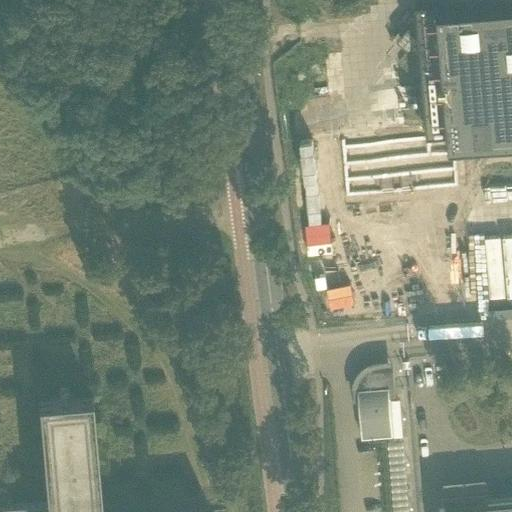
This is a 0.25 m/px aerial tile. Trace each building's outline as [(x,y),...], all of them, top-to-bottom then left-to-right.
[(319,0),(333,183),(447,178),(451,139),(450,128),(428,129),(418,14),(416,0),(439,0),(440,4),(482,0),(319,0)] [(416,0),(418,14),(428,129),(450,128),(451,139),(511,133),(511,0),(482,0),(440,4),(439,0),(416,0)] [(368,369),(372,374),(371,375),(369,376),(368,377),(367,379),(366,380),(366,382),(365,383),(365,386),(359,386),(363,436),(393,433),(389,384),(382,384),(382,380),(383,379),(384,365),(378,365),(373,366),(368,369)] [(101,511),(91,392),(37,397),(46,499),(0,503),(0,511),(101,511)] [(511,511),(511,496),(440,503),(441,511),(511,511)]
